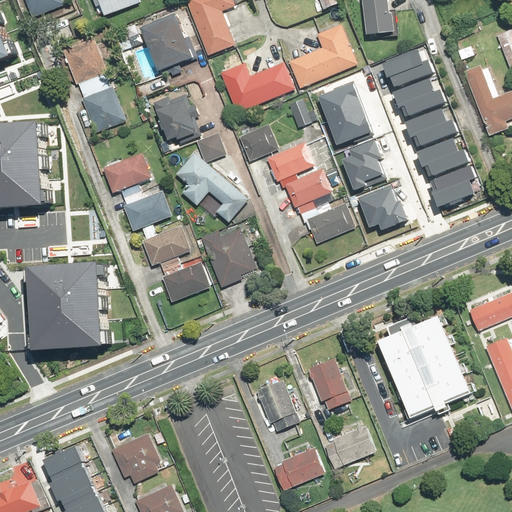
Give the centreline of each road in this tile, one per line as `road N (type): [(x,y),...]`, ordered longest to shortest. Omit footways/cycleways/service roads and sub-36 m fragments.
road 1 (secondary): [(511,235),(0,448)]
road 2 (secondary): [(0,426),(511,214)]
